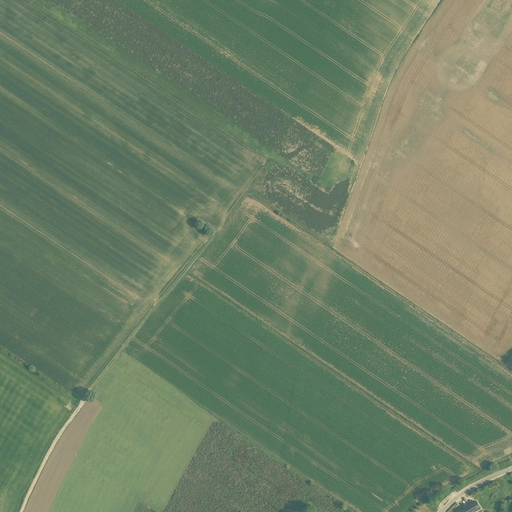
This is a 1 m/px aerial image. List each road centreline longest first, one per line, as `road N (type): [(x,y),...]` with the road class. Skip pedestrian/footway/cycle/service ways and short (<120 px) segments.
road 1 (motorway): [(459,79),(321,511)]
road 2 (motorway): [(334,511),(445,158)]
road 3 (track): [(20,511),(65,425),(214,235)]
road 4 (motorway): [(445,158),(504,0)]
road 5 (track): [(376,152),(408,107),(489,134),(511,123)]
road 6 (motorway): [(445,158),(511,18)]
